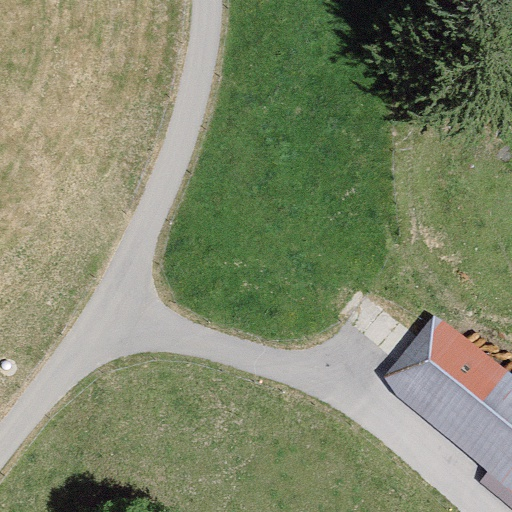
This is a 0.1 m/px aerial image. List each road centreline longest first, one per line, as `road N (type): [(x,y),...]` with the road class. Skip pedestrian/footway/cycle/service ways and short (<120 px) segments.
road 1 (track): [(0,457),(105,315),(175,164),(210,32),(210,0)]
road 2 (track): [(105,315),(262,360),(391,424),(489,511)]
